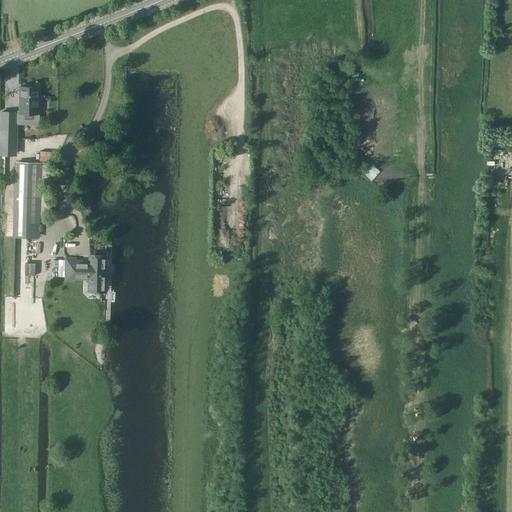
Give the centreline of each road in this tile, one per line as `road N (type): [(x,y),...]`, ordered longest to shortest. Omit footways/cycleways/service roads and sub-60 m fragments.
road 1 (tertiary): [(0,62),(162,0)]
road 2 (track): [(233,7),(207,8),(110,54)]
